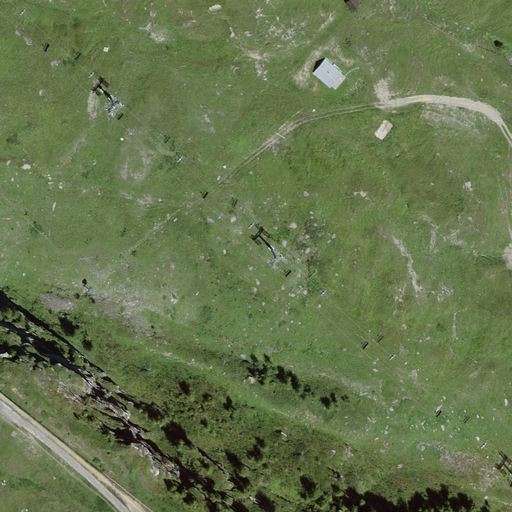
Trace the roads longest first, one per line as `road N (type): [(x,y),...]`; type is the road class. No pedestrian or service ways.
road 1 (track): [(124,511),(0,408)]
road 2 (track): [(389,103),(468,102),(494,114),(511,141)]
